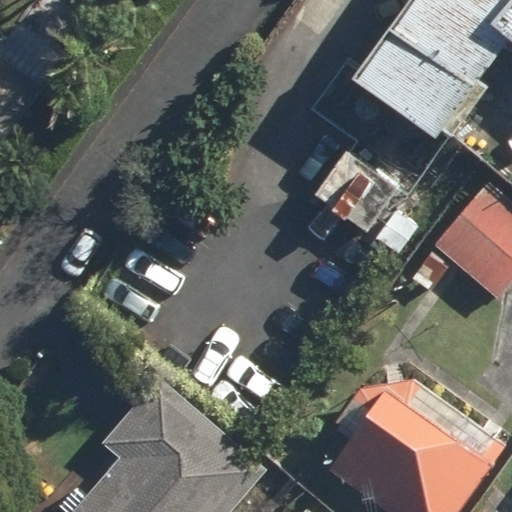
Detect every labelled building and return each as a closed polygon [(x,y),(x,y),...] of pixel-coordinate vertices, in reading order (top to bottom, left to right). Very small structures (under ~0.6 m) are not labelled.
[(363,0),(338,35),(422,96),(489,0),(363,0)] [(0,49),(0,144),(46,84),(0,49)] [(321,190),(370,226),(403,182),(354,146),(321,190)] [(435,243),(500,298),(511,283),(511,202),(487,181),(435,243)] [(381,236),(404,252),(422,224),(399,209),(381,236)] [(417,274),(436,288),(455,263),(436,249),(417,274)] [(76,511),(233,511),(273,465),(163,372),(107,439),(126,454),(76,511)] [(335,465),(401,511),(462,511),(511,443),(416,376),(369,384),(343,421),(358,431),(335,465)]
